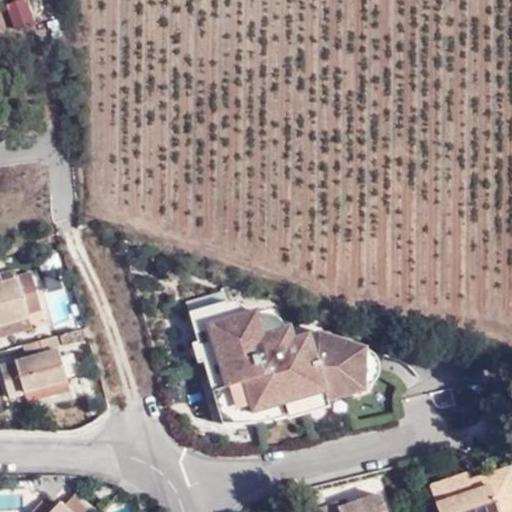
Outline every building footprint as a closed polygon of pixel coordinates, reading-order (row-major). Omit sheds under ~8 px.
[(13,0),(7,3),(21,32),(38,24),(26,0),(13,0)] [(33,273),(19,277),(29,313),(43,309),(33,273)] [(0,325),(31,317),(29,313),(19,277),(0,281),(0,325)] [(58,331),(82,325),(71,285),(47,292),(58,331)] [(203,355),(219,410),(250,400),(251,404),(284,394),(286,402),(326,390),(328,394),(344,390),(343,388),(341,380),(361,374),(354,349),(357,339),(318,326),(292,334),(289,321),(283,323),(263,329),(257,309),(256,304),(246,308),(232,312),(227,297),(227,295),(188,306),(197,337),(206,335),(211,352),(203,355)] [(232,296),(227,297),(232,312),(246,308),(245,304),(242,301),(239,298),(235,297),(232,296)] [(257,309),(263,329),(283,323),(282,319),(279,315),(274,312),(269,309),(262,308),(257,309)] [(59,334),(29,342),(34,357),(7,364),(15,393),(29,390),(30,393),(72,382),(59,334)] [(206,335),(197,337),(192,339),(197,356),(203,355),(211,352),(206,335)] [(341,380),(343,388),(365,381),(369,380),(374,375),(377,370),(379,364),(378,357),(376,351),(372,346),(367,343),(357,339),(354,349),(361,374),(341,380)] [(72,382),(30,393),(32,400),(74,388),(72,382)] [(326,390),(286,402),(289,412),(329,400),(328,394),(326,390)] [(250,400),(219,410),(221,418),(255,417),(253,411),(286,402),(284,394),(251,404),(250,400)] [(465,474),(431,485),(437,504),(435,505),(437,511),(511,511),(511,479),(508,468),(468,482),(465,474)] [(335,502),(315,508),(316,511),(384,511),(379,495),(338,509),(335,502)] [(71,511),(91,511),(72,497),(64,505),(71,511)] [(71,511),(64,505),(60,502),(53,509),(42,501),(32,511),(71,511)]
